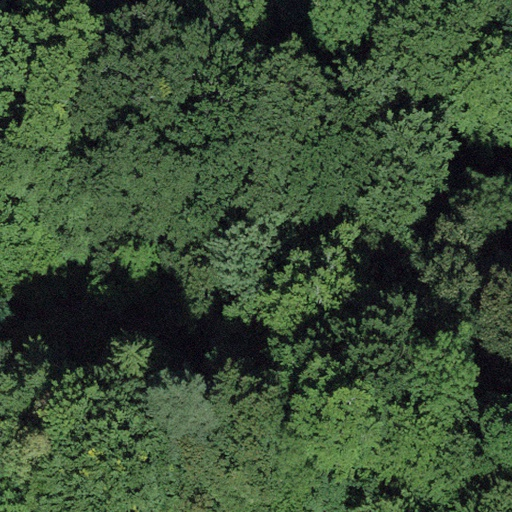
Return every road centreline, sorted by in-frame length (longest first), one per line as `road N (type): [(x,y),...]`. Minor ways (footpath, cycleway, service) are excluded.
road 1 (track): [(0,309),(201,342),(417,405),(511,422)]
road 2 (track): [(511,137),(258,101),(60,49),(0,44)]
